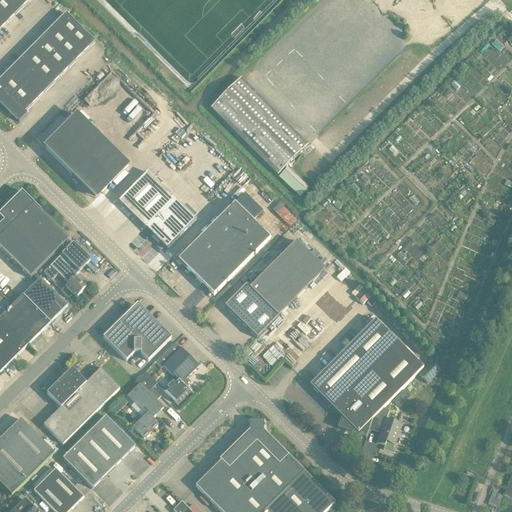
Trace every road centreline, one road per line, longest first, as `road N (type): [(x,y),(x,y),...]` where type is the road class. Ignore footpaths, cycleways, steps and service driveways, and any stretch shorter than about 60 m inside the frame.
road 1 (tertiary): [(435,511),(348,482),(247,383)]
road 2 (track): [(428,511),(511,331)]
road 3 (unclassified): [(0,406),(135,273)]
road 4 (unclassified): [(119,511),(247,383)]
road 5 (tertiary): [(135,273),(22,161)]
road 6 (tertiary): [(247,383),(135,273)]
